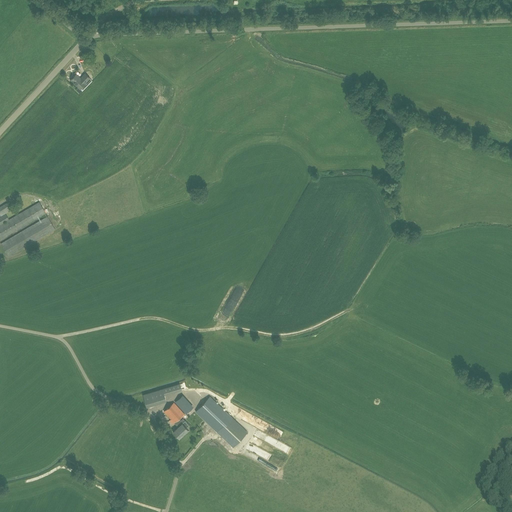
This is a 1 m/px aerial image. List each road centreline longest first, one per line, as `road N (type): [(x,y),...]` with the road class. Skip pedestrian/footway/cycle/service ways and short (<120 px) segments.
road 1 (unclassified): [(84,40),(511,20)]
road 2 (unclassified): [(164,511),(176,456),(146,414),(90,386),(60,337)]
road 3 (unclassified): [(0,132),(84,40)]
